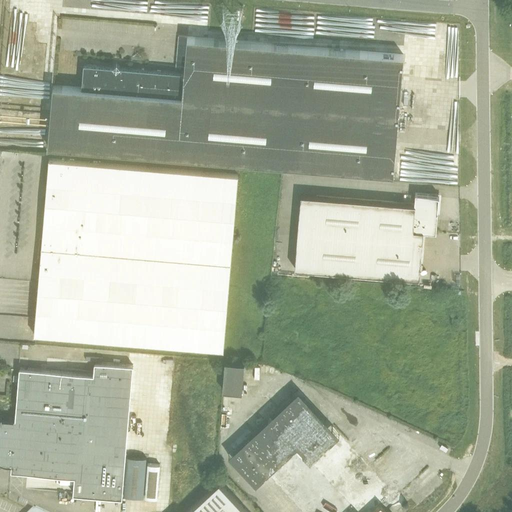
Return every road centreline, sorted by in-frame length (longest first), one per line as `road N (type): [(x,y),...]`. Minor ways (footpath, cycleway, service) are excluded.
road 1 (unclassified): [(445,511),(473,474),(487,418),(483,72)]
road 2 (unclassified): [(482,10),(344,0)]
road 3 (unknown): [(0,266),(31,262),(39,171)]
